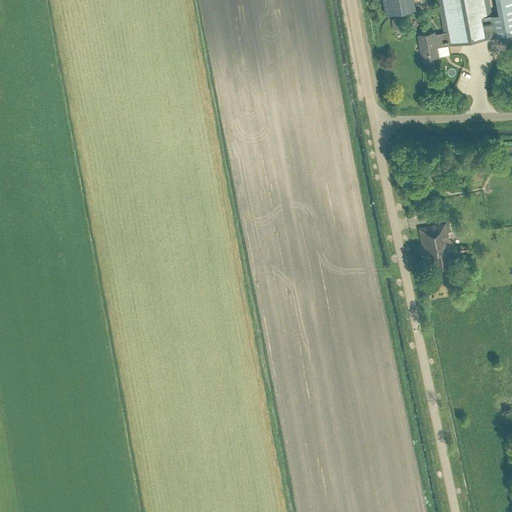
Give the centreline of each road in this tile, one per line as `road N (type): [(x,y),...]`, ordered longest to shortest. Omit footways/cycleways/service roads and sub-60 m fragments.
road 1 (unclassified): [(455,511),(373,121)]
road 2 (unclassified): [(511,115),(373,121)]
road 3 (unclassified): [(373,121),(352,0)]
